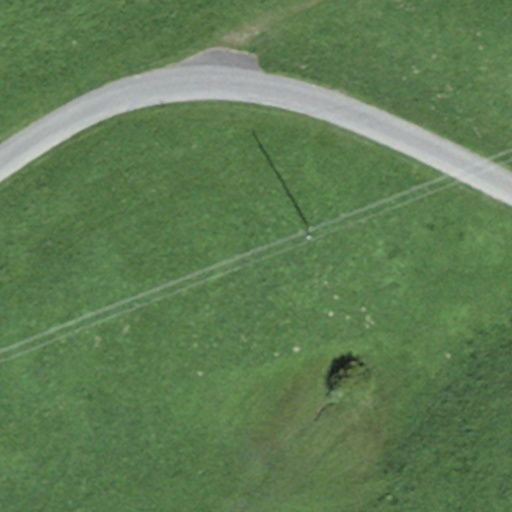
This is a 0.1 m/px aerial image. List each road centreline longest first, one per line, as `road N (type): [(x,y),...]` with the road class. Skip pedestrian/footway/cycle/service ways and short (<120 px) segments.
road 1 (unclassified): [(511,191),(331,106),(219,87),(111,105),(0,166)]
road 2 (track): [(219,87),(234,60),(313,0)]
